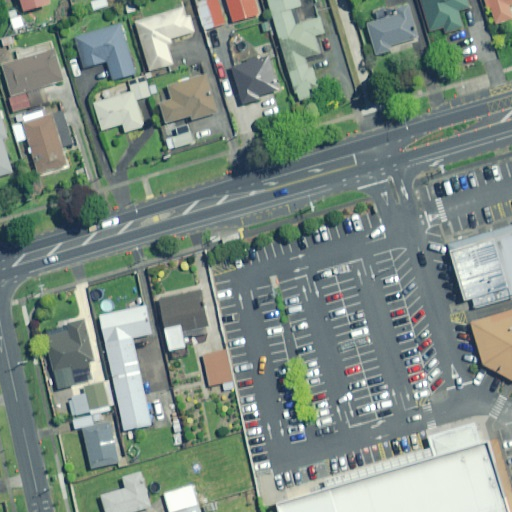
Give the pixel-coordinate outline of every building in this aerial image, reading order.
[(50,5),(49,0),(20,0),(24,12),(50,5)] [(259,15),(254,0),(206,0),(197,3),(205,30),(259,15)] [(306,58),(310,57),(321,53),(316,36),(325,33),(320,18),(296,25),(291,9),(301,6),(299,0),(267,0),(298,101),(311,97),(309,90),(319,87),(313,68),(309,69),(306,58)] [(457,24),(450,1),(452,0),(418,0),(428,33),(457,24)] [(511,0),(485,0),(494,32),(511,26),(511,24),(508,11),(511,10),(511,0)] [(418,38),(408,4),(398,7),(400,15),(367,25),(376,56),(392,51),(391,47),(418,38)] [(190,16),(185,18),(182,8),(135,23),(150,71),(173,64),(167,45),(173,43),(172,39),(195,32),(190,16)] [(22,17),(11,20),(14,29),(24,26),(22,17)] [(136,74),(121,25),(75,38),(84,69),(107,62),(113,81),(136,74)] [(13,36),(1,40),(4,50),(16,46),(13,36)] [(63,82),(54,51),(4,65),(13,96),(8,98),(13,113),(48,103),(44,87),(63,82)] [(278,93),(269,57),(234,65),(244,106),(261,102),(260,98),(278,93)] [(218,113),(206,75),(168,87),(172,100),(160,103),(167,124),(191,116),(193,121),(218,113)] [(151,96),(145,76),(128,81),(132,92),(94,103),(102,131),(123,125),(125,133),(144,127),(136,100),(151,96)] [(62,149),(73,146),(64,113),(53,115),(25,123),(13,126),(18,143),(29,140),(38,175),(67,167),(62,149)] [(7,139),(0,114),(0,176),(12,173),(3,140),(7,139)] [(193,142),(190,132),(172,137),(176,148),(193,142)] [(511,230),(446,251),(466,314),(511,299),(511,230)] [(160,300),(170,351),(186,348),(184,339),(209,333),(200,291),(160,300)] [(152,334),(146,307),(100,316),(124,431),(151,425),(133,338),(152,334)] [(511,310),(472,323),(485,365),(511,380),(511,310)] [(93,362),(84,322),(69,325),(70,328),(46,333),(58,390),(76,386),(92,382),(88,363),(93,362)] [(210,386),(223,383),(225,392),(235,389),(233,381),(226,350),(203,356),(210,386)] [(111,411),(104,383),(85,387),(86,396),(69,400),(73,416),(91,412),(92,415),(111,411)] [(120,463),(111,422),(83,428),(91,469),(120,463)] [(511,511),(487,438),(278,503),(281,511),(511,511)] [(135,511),(152,507),(141,472),(123,478),(126,489),(101,496),(105,511),(135,511)] [(169,511),(181,511),(199,507),(192,486),(164,494),(169,511)]
